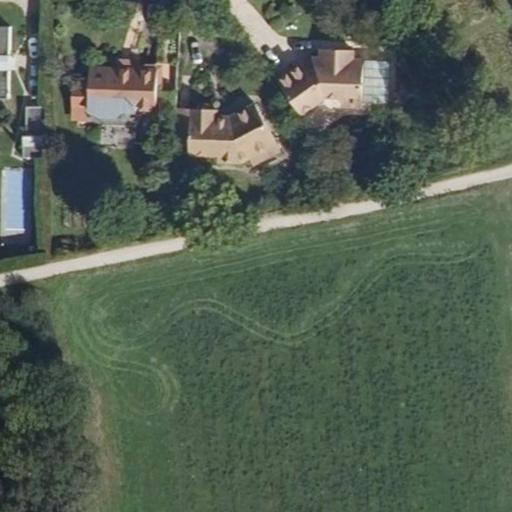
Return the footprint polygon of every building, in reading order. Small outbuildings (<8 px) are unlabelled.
[(0,101),(9,102),(11,29),(0,28),(0,101)] [(362,107),(364,68),(354,68),(354,63),(354,53),(321,52),(321,61),(314,62),(314,67),(307,72),(301,65),(276,83),(304,122),(325,106),(342,106),(345,111),(359,111),(362,107)] [(390,108),(391,64),(354,63),(354,68),(364,68),(362,107),(390,108)] [(156,115),(157,71),(88,70),(88,86),(88,112),(106,113),(105,123),(116,127),(135,128),(142,115),(156,115)] [(88,112),(88,86),(74,85),(72,124),(87,124),(87,121),(95,121),(106,128),(105,123),(106,113),(88,112)] [(281,154),(255,107),(232,120),(218,119),(218,112),(176,111),(174,158),(217,159),(217,166),(240,168),(247,163),(252,170),(281,154)] [(45,162),(45,109),(26,109),(27,139),(22,139),(22,162),(45,162)]
